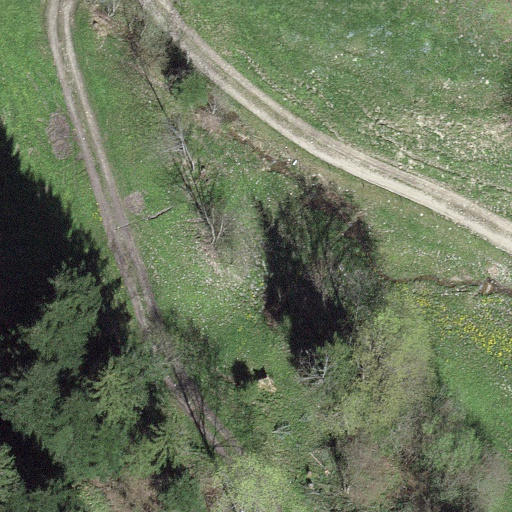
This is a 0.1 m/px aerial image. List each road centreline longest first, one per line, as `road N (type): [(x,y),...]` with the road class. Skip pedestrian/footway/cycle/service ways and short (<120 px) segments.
road 1 (track): [(61,0),(64,50),(148,322),(199,418),(275,511)]
road 2 (track): [(511,237),(324,149),(239,88),(153,0)]
